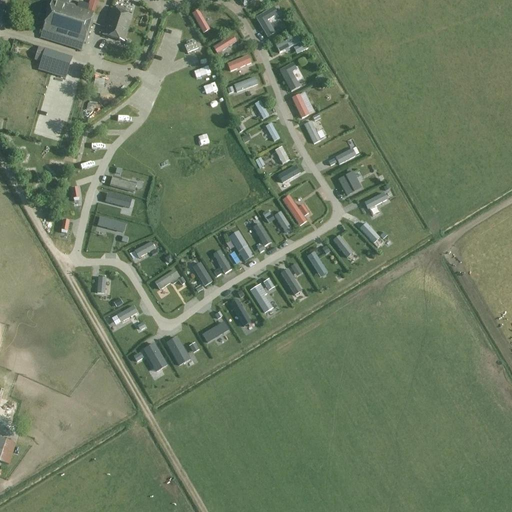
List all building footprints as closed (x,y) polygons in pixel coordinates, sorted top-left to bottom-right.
[(52,1),(41,38),(82,51),(93,14),(87,12),(68,6),(70,0),(57,0),(57,2),(52,1)] [(90,0),(87,12),(93,14),(97,0),(90,0)] [(126,39),(133,16),(112,10),(110,9),(102,36),(125,42),(126,39)] [(273,9),(256,20),(267,39),(273,35),(267,23),(278,16),(273,9)] [(198,12),(191,16),(203,36),(210,32),(198,12)] [(158,46),(163,47),(166,36),(160,34),(158,40),(159,40),(158,46)] [(232,38),(213,50),(217,57),(236,44),(232,38)] [(297,38),(276,49),(279,55),(300,44),(297,38)] [(195,44),(184,49),(187,55),(198,50),(195,44)] [(304,44),(293,50),(297,57),(307,50),(304,44)] [(68,72),(72,58),(38,47),(34,62),(68,72)] [(248,57),(226,66),(230,75),(251,65),(248,57)] [(292,66),(279,73),(291,94),(299,90),(291,75),(296,72),(292,66)] [(92,79),(89,94),(95,95),(93,106),(97,106),(102,81),(92,79)] [(254,79),(233,87),(236,95),(257,88),(254,79)] [(299,96),(291,100),(300,121),(309,117),(299,96)] [(259,102),(254,106),(263,121),(269,118),(259,102)] [(310,123),(304,127),(314,147),(320,144),(320,143),(325,140),(321,131),(316,134),(310,123)] [(271,126),(265,129),(274,144),(280,140),(271,126)] [(247,136),(242,139),(245,144),(250,140),(247,136)] [(281,149),(275,153),(282,167),(289,163),(281,149)] [(351,151),(335,159),(339,167),(356,159),(351,151)] [(260,159),(255,162),(260,171),(265,168),(260,159)] [(295,168),(278,178),(282,185),(299,176),(295,168)] [(353,174),(338,183),(346,199),(362,191),(353,174)] [(112,180),(109,189),(134,195),(136,186),(112,180)] [(384,195),(364,206),(367,213),(388,202),(384,195)] [(289,199),(283,203),(300,229),(306,224),(289,199)] [(302,208),(298,211),(304,219),(308,216),(302,208)] [(281,214),(274,218),(286,236),(293,232),(281,214)] [(99,218),(97,229),(123,236),(126,225),(99,218)] [(366,225),(359,232),(373,246),(380,240),(366,225)] [(260,226),(252,230),(264,249),(271,245),(260,226)] [(238,234),(228,240),(244,265),(254,259),(238,234)] [(339,238),(333,243),(347,260),(353,256),(339,238)] [(151,244),(134,254),(138,261),(155,251),(151,244)] [(327,248),(322,250),(326,256),(330,253),(327,248)] [(220,253),(213,257),(224,276),(231,272),(220,253)] [(314,255),(307,260),(320,280),(327,275),(314,255)] [(169,256),(165,260),(168,265),(173,261),(169,256)] [(200,266),(193,270),(204,289),(211,285),(200,266)] [(174,272),(154,285),(159,293),(180,280),(174,272)] [(288,272),(281,276),(294,298),(302,293),(288,272)] [(107,281),(98,280),(96,295),(105,296),(107,281)] [(260,287),(250,294),(265,317),(273,312),(264,298),(267,297),(260,287)] [(237,303),(230,307),(243,329),(250,325),(237,303)] [(133,308),(116,318),(120,325),(137,316),(133,308)] [(224,325),(202,338),(207,346),(229,333),(224,325)] [(176,340),(165,347),(179,369),(190,363),(176,340)] [(194,345),(189,348),(193,355),(198,352),(194,345)] [(153,346),(142,352),(156,375),(167,369),(153,346)] [(140,355),(133,358),(136,363),(142,360),(140,355)] [(0,462),(9,465),(16,444),(0,438),(0,462)]
